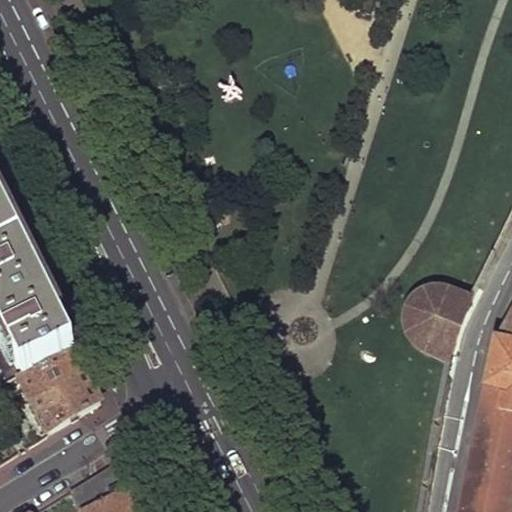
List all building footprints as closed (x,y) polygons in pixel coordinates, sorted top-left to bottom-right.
[(12,358),(23,379),(75,355),(55,315),(0,203),(0,333),(3,339),(0,340),(0,356),(3,362),(12,358)] [(425,356),(448,367),(455,336),(468,305),(460,301),(450,299),(441,297),(432,297),(424,299),(418,302),(411,309),(408,314),(405,321),(405,331),(408,341),(411,346),(415,350),(425,356)] [(496,358),(486,407),(511,410),(511,325),(499,350),(496,358)] [(0,333),(0,390),(23,379),(12,358),(3,362),(0,356),(0,340),(3,339),(0,333)] [(26,396),(47,439),(101,406),(88,382),(75,355),(23,379),(0,390),(0,392),(7,405),(26,396)] [(511,511),(511,410),(486,407),(464,511),(511,511)] [(127,461),(70,495),(78,511),(152,511),(147,499),(127,461)]
